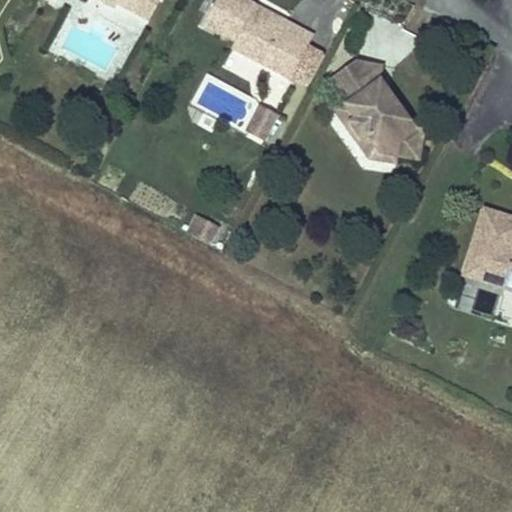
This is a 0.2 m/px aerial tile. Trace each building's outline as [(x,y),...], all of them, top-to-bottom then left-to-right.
[(127,0),(146,9),(150,0),(127,0)] [(241,0),(208,0),(196,23),(226,40),(223,45),(281,76),(305,36),(276,20),(273,26),(245,10),(248,4),(241,0)] [(276,20),(248,4),(245,10),(273,26),(276,20)] [(381,109),(366,87),(371,84),(375,68),(349,63),(320,83),(334,103),(345,119),(341,121),(358,144),(362,141),(369,152),(385,154),(407,159),(412,129),(403,127),(387,105),(381,109)] [(387,105),(371,84),(366,87),(381,109),(387,105)] [(341,121),(345,119),(334,103),(325,110),(360,160),(383,163),(385,154),(369,152),(362,141),(358,144),(341,121)] [(245,137),(268,146),(280,116),(256,107),(245,137)] [(511,224),(481,213),(478,221),(511,231),(511,224)] [(212,243),(217,226),(194,219),(189,236),(212,243)] [(511,254),(510,254),(511,249),(511,231),(478,221),(464,261),(504,275),(498,293),(511,297),(511,254)] [(498,293),(504,275),(464,261),(457,279),(498,293)] [(457,309),(471,313),(479,288),(466,284),(457,309)]
